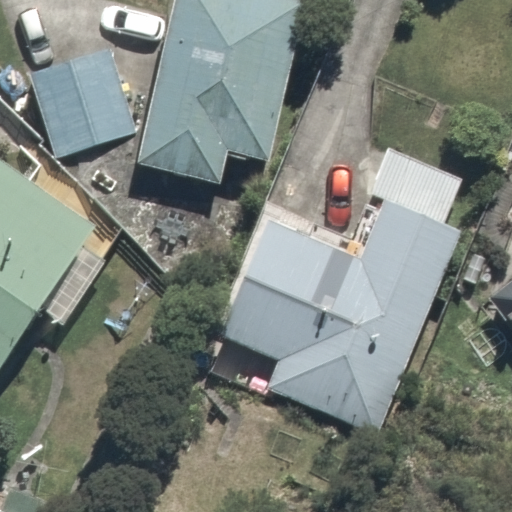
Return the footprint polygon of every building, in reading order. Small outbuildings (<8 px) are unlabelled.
[(177,0),(139,166),(225,186),(232,153),(278,164),(314,7),(284,0),(177,0)] [(114,48),(26,76),(53,163),(141,136),(114,48)] [(342,255),(276,227),(229,339),(284,362),(272,391),(376,435),(481,187),(388,147),(342,255)] [(63,324),(105,261),(85,247),(100,225),(0,158),(0,364),(38,307),(63,324)] [(511,278),(480,307),(511,341),(511,278)] [(281,511),(306,444),(210,408),(171,511),(281,511)]
